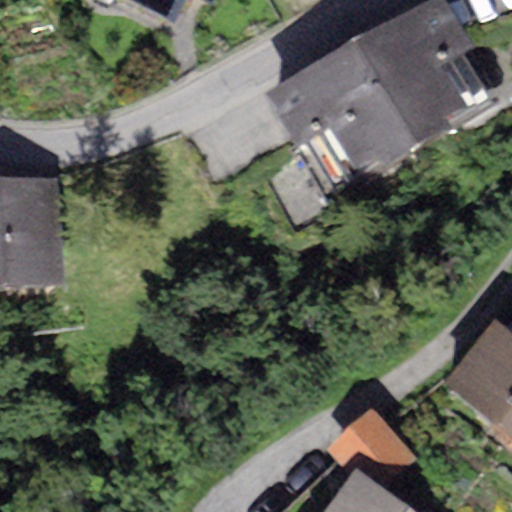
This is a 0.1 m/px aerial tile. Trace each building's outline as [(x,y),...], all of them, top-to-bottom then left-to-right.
[(213,0),(118,0),(174,25),(185,0),(203,0),(212,4),(213,0)] [(456,131),(450,120),(486,101),(459,52),(468,47),(442,0),(437,0),(267,92),(320,191),(378,160),(383,170),(456,131)] [(55,177),(0,181),(0,261),(3,293),(64,288),(55,177)] [(511,339),(493,324),(439,389),(511,448),(511,339)] [(374,410),(326,452),(351,476),(356,469),(374,481),(417,462),(374,410)] [(351,476),(325,511),(416,511),(374,481),(356,469),(351,476)]
